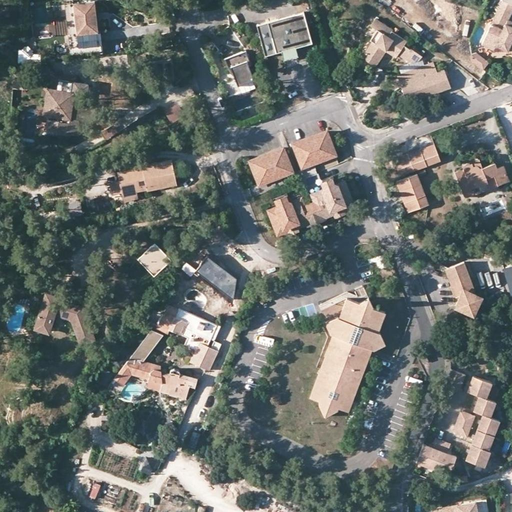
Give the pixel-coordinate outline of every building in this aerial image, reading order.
[(93,0),(82,0),(72,1),(76,32),(69,33),(70,43),(101,39),(100,29),(97,29),(93,0)] [(511,5),(501,0),(494,15),(506,21),(511,8),(511,5)] [(313,43),(309,28),(304,13),(268,23),(277,54),(282,52),(297,48),(313,43)] [(506,21),(494,15),(481,44),(492,49),(495,45),(511,53),(511,33),(503,29),(506,21)] [(386,46),(397,53),(410,61),(416,59),(418,59),(421,54),(410,47),(409,48),(403,44),(405,40),(391,30),(392,29),(375,17),(370,24),(377,29),(381,32),(375,42),(372,40),(361,56),(371,63),(382,47),(384,49),(386,46)] [(511,23),(506,21),(503,29),(511,33),(511,23)] [(277,54),(268,23),(258,26),(267,56),(277,54)] [(231,29),(214,40),(221,51),(238,41),(231,29)] [(375,42),(381,32),(377,29),(370,38),(372,40),(375,42)] [(384,49),(395,56),(397,53),(386,46),(384,49)] [(374,65),(384,49),(382,47),(371,63),(374,65)] [(300,58),(297,48),(282,52),(285,62),(300,58)] [(245,51),(224,59),(230,73),(232,72),(237,85),(254,79),(249,66),(251,65),(245,51)] [(489,63),(476,53),(471,55),(473,62),(484,70),(489,63)] [(400,72),(419,66),(416,59),(410,61),(398,65),(400,72)] [(396,74),(406,101),(449,87),(443,69),(436,72),(432,62),(419,66),(400,72),(396,74)] [(25,74),(14,73),(12,88),(23,90),(25,74)] [(79,93),(84,94),(86,83),(57,79),(56,90),(46,88),(42,113),(50,114),(50,118),(45,118),(44,130),(65,133),(66,129),(74,131),(76,119),(79,120),(81,106),(78,105),(79,93)] [(176,105),(164,112),(170,123),(182,115),(176,105)] [(83,106),(81,106),(79,120),(89,121),(91,107),(83,106)] [(103,132),(107,138),(117,132),(113,125),(103,132)] [(326,128),(290,141),(300,168),(314,163),(317,171),(338,163),(335,156),(337,155),(326,128)] [(283,144),(246,158),(258,191),(279,183),(277,178),(294,172),(283,144)] [(437,144),(397,159),(402,175),(443,160),(437,144)] [(140,166),(117,171),(118,179),(121,192),(136,189),(146,187),(146,189),(176,183),(171,159),(140,165),(140,166)] [(466,171),(457,175),(465,197),(509,181),(504,166),(497,169),(495,163),(480,169),(478,163),(465,168),(466,171)] [(300,168),(304,182),(317,179),(313,165),(300,168)] [(419,174),(399,182),(410,212),(431,205),(419,174)] [(320,179),(322,184),(331,181),(329,176),(320,179)] [(121,192),(118,179),(109,181),(111,195),(121,192)] [(320,210),(349,199),(343,182),(335,185),(334,182),(331,181),(322,184),(321,187),(322,190),(314,193),(316,198),(313,199),(307,201),(313,217),(321,214),(320,210)] [(310,191),(313,199),(316,198),(314,193),(322,190),(321,187),(310,191)] [(136,189),(121,192),(123,199),(137,196),(136,189)] [(274,196),(276,201),(285,198),(283,193),(274,196)] [(299,195),(288,199),(289,203),(297,200),(299,204),(302,203),(299,195)] [(313,217),(307,201),(302,203),(299,204),(297,200),(289,203),(288,199),(285,198),(276,201),(274,204),(276,208),(268,210),(274,228),(304,217),(305,220),(313,217)] [(351,203),(349,199),(320,210),(321,214),(332,210),(333,213),(341,210),(340,207),(351,203)] [(80,201),(65,204),(68,217),(82,214),(80,201)] [(294,224),(305,220),(304,217),(274,228),(276,231),(287,227),(288,230),(295,227),(294,224)] [(153,242),(137,259),(153,275),(170,259),(153,242)] [(458,293),(457,297),(461,309),(466,311),(478,307),(480,302),(476,290),(471,288),(475,287),(465,261),(448,267),(447,271),(456,294),(458,293)] [(60,298),(47,293),(37,322),(37,326),(38,328),(40,330),(43,331),(47,331),(50,329),(52,326),(56,314),(72,320),(79,340),(82,343),(85,344),(88,344),(90,343),(92,340),(93,336),(84,308),(79,306),(78,309),(64,304),(64,302),(59,300),(60,298)] [(461,309),(457,297),(453,305),(461,309)] [(360,303),(347,299),(340,318),(338,317),(327,322),(332,333),(334,333),(310,397),(320,401),(319,403),(325,416),(339,411),(339,409),(349,412),(373,348),(375,349),(386,344),(381,333),(379,333),(386,314),(377,310),(372,308),(373,307),(360,302),(360,303)] [(179,309),(170,305),(164,311),(157,327),(168,333),(170,329),(188,337),(191,330),(186,328),(189,322),(176,316),(179,309)] [(144,361),(164,334),(153,329),(115,378),(128,362),(136,364),(137,359),(144,361)] [(211,340),(200,334),(197,341),(200,342),(191,360),(210,369),(218,351),(208,346),(211,340)] [(426,352),(420,354),(423,363),(429,361),(426,352)] [(148,387),(162,390),(163,382),(163,373),(161,366),(144,361),(137,359),(136,364),(128,362),(115,378),(124,385),(133,374),(150,379),(148,387)] [(104,368),(97,380),(106,385),(113,373),(104,368)] [(163,382),(162,390),(187,397),(190,386),(188,386),(190,377),(181,374),(181,370),(174,369),(171,370),(170,372),(163,373),(163,382)] [(465,375),(450,370),(445,384),(459,389),(465,375)] [(490,383),(472,376),(467,392),(478,396),(485,398),(490,383)] [(489,417),(494,402),(485,398),(478,396),(473,411),(482,415),(489,417)] [(474,416),(460,411),(452,432),(466,437),(474,416)] [(493,435),(498,421),(489,417),(482,415),(477,429),(493,435)] [(487,450),(493,435),(477,429),(471,444),(487,450)] [(189,444),(196,446),(199,433),(192,431),(189,444)] [(431,448),(422,445),(416,463),(448,475),(455,457),(446,454),(450,444),(435,439),(431,448)] [(490,451),(487,450),(471,444),(465,460),(483,467),(490,451)] [(488,511),(486,499),(476,500),(478,511),(488,511)] [(477,511),(475,501),(431,509),(431,511),(477,511)]
